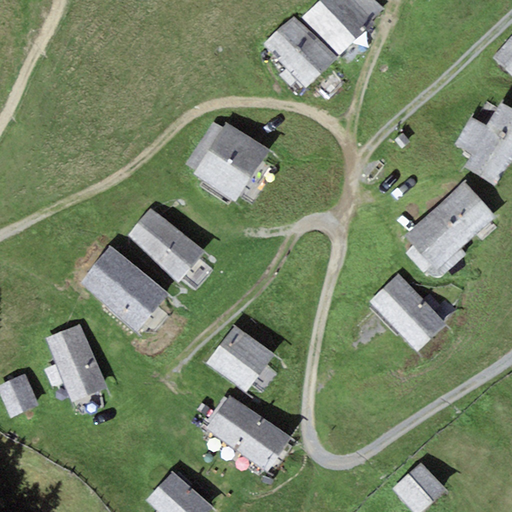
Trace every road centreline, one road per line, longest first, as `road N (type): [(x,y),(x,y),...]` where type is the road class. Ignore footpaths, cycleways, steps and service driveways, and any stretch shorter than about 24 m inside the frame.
road 1 (track): [(511,363),(348,462),(325,460),(310,445),(310,382),(346,229),(349,177)]
road 2 (track): [(0,238),(108,192),(218,112),(266,103),(311,113),(343,135),(349,177)]
road 3 (track): [(349,177),(511,24)]
road 4 (track): [(59,0),(38,31),(18,103),(0,132)]
